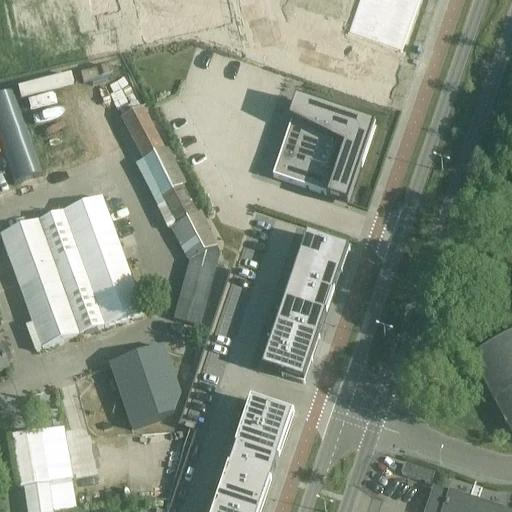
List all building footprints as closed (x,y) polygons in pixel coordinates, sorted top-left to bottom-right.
[(91,0),(95,14),(116,9),(113,0),(91,0)] [(154,0),(137,0),(146,39),(162,36),(154,0)] [(171,0),(154,0),(162,36),(178,32),(171,0)] [(188,0),(171,0),(178,32),(195,28),(188,0)] [(205,0),(188,0),(195,28),(211,25),(205,0)] [(222,0),(205,0),(211,25),(227,21),(222,0)] [(358,0),(347,34),(400,52),(418,0),(358,0)] [(111,29),(91,34),(96,57),(116,53),(111,29)] [(41,177),(12,94),(0,98),(0,152),(12,188),(41,177)] [(277,163),(272,178),(327,197),(326,200),(347,208),(354,187),(375,128),(305,104),(294,100),(287,122),(291,123),(290,124),(298,126),(285,165),(277,163)] [(121,122),(143,163),(136,166),(187,265),(172,321),(201,328),(221,252),(219,248),(220,248),(202,214),(197,217),(182,189),(187,186),(168,149),(163,152),(142,111),(121,122)] [(511,336),(470,359),(511,436),(511,173),(509,175),(511,180),(511,336)] [(102,200),(39,223),(81,337),(144,315),(102,200)] [(39,223),(1,237),(34,326),(27,329),(36,353),(42,351),(42,352),(81,337),(39,223)] [(307,236),(299,259),(340,273),(348,250),(307,236)] [(299,259),(291,281),(333,295),(340,273),(299,259)] [(291,281),(284,303),(326,317),(333,295),(291,281)] [(284,303),(277,325),(318,339),(326,317),(284,303)] [(277,325),(269,347),(311,361),(318,339),(277,325)] [(0,372),(9,369),(0,345),(0,372)] [(269,347),(261,370),(303,384),(311,361),(269,347)] [(163,348),(109,367),(131,431),(173,417),(180,398),(163,348)] [(250,402),(235,447),(277,461),(293,416),(272,409),(250,402)] [(14,439),(15,446),(22,491),(24,490),(27,511),(51,511),(40,435),(14,439)] [(228,468),(228,469),(270,483),(277,461),(235,447),(235,448),(236,448),(229,468),(228,468)] [(228,469),(220,491),(263,505),(270,483),(228,469)] [(502,511),(449,494),(449,495),(434,490),(426,511),(502,511)] [(220,491),(213,511),(260,511),(263,505),(220,491)]
